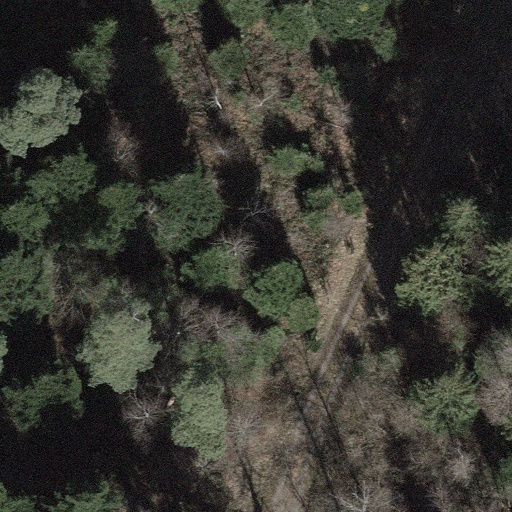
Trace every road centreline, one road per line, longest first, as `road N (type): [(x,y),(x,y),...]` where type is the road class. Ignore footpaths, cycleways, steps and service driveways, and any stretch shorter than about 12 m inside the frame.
road 1 (track): [(293,511),(511,13)]
road 2 (track): [(0,469),(179,511)]
